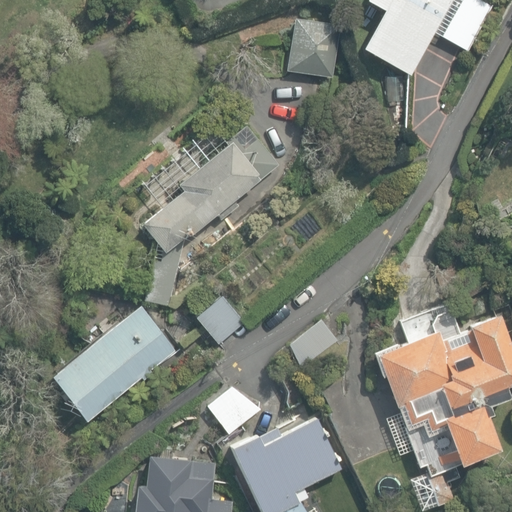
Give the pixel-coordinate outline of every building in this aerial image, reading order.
[(359,47),(408,74),(432,32),(466,51),(491,6),(479,0),(365,0),(381,9),(359,47)] [(283,70),(330,78),(338,23),(291,17),(283,70)] [(142,300),(167,305),(182,238),(188,233),(193,240),(204,231),(199,224),(215,212),(219,217),(237,203),(232,198),(277,163),(246,123),(225,139),(227,142),(176,181),(181,188),(139,220),(155,240),(142,300)] [(193,315),(217,342),(243,318),(220,291),(193,315)] [(49,373),(84,419),(139,376),(142,379),(151,372),(149,368),(173,349),(138,304),(121,317),(114,308),(95,322),(103,332),(49,373)] [(408,480),(418,509),(455,497),(446,472),(462,467),(459,459),(496,448),(485,414),(487,414),(484,404),(504,397),(500,386),(511,381),(511,351),(509,353),(494,306),(453,319),(449,304),(397,321),(403,340),(366,351),(377,386),(380,385),(391,417),(385,419),(397,456),(409,452),(414,466),(422,464),(425,474),(408,480)] [(288,343),(300,367),(336,339),(319,318),(288,343)] [(205,403),(228,433),(260,407),(230,384),(205,403)] [(308,511),(302,500),(308,497),(302,484),(337,467),(314,416),(278,433),(274,425),(226,447),(256,511),(308,511)] [(229,511),(231,499),(210,496),(214,461),(147,453),(143,484),(135,483),(131,511),(229,511)]
